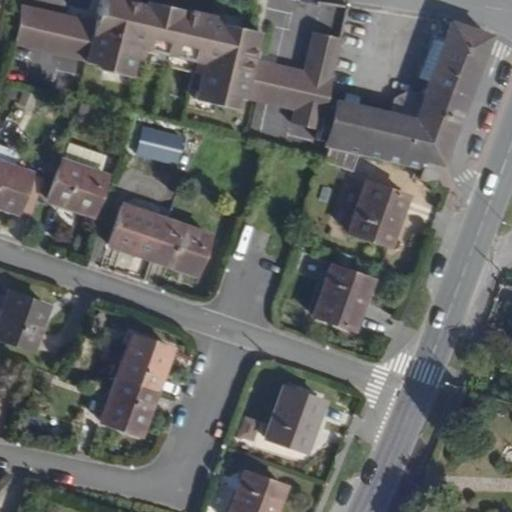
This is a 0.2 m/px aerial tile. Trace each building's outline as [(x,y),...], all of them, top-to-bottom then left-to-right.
[(235,132),(253,56),(72,11),(53,86),(235,132)] [(440,165),(445,165),(448,166),(492,34),(451,20),(444,40),(433,36),(419,78),(431,82),(426,96),(417,123),(391,114),(358,105),(361,94),(347,90),(344,99),(317,91),(303,136),(335,146),(330,163),(361,172),(366,155),(417,168),(440,165)] [(38,94),(24,88),(18,101),(33,107),(38,94)] [(417,123),(426,96),(409,91),(396,97),(391,114),(417,123)] [(113,106),(77,97),(75,108),(111,117),(113,106)] [(186,134),(144,124),(137,153),(179,164),(186,134)] [(99,167),(104,150),(66,138),(62,154),(99,167)] [(0,197),(19,205),(32,168),(17,162),(21,154),(19,151),(11,147),(4,145),(4,142),(0,140),(0,197)] [(92,209),(105,169),(62,154),(49,193),(92,209)] [(388,242),(405,194),(365,180),(348,227),(388,242)] [(109,241),(194,271),(207,232),(123,203),(109,241)] [(351,257),(338,252),(334,261),(348,266),(351,257)] [(352,328),(370,279),(329,264),(312,313),(352,328)] [(0,333),(34,345),(48,303),(10,290),(0,315),(0,333)] [(139,433),(170,345),(132,333),(102,420),(139,433)] [(305,449),(324,399),(282,384),(265,434),(305,449)] [(272,511),(282,485),(242,470),(227,511),(272,511)]
